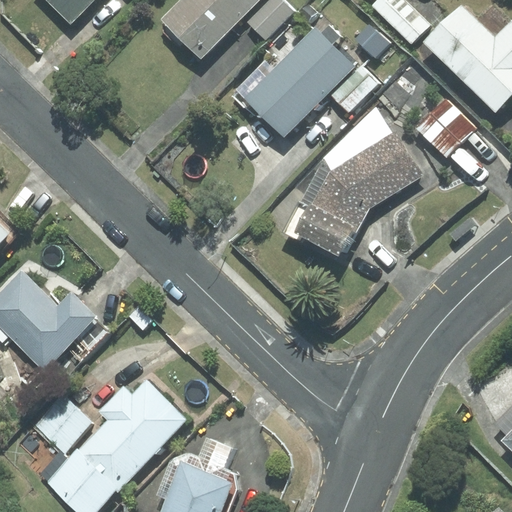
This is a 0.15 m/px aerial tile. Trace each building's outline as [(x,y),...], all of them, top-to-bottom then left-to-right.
[(53,0),(79,25),(104,0),(53,0)] [(169,36),(191,57),(199,48),(211,59),(268,0),(184,0),(168,17),(178,27),(169,36)] [(302,13),(287,0),(276,0),(253,24),(273,43),(302,13)] [(401,0),(371,0),(368,3),(409,42),(427,25),(401,0)] [(511,27),(500,40),(465,7),(431,44),(506,114),(511,108),(511,27)] [(328,34),(321,28),(253,101),(295,140),(363,67),(340,46),(348,37),(336,26),(328,34)] [(384,84),(368,70),(339,101),(354,115),(384,84)] [(445,106),(422,130),(452,159),(475,135),(445,106)] [(354,258),(380,207),(434,175),(406,129),(341,168),(328,162),(291,235),(310,244),(313,238),(354,258)] [(0,253),(21,232),(0,212),(0,253)] [(66,307),(28,268),(0,295),(0,319),(52,373),(106,320),(80,293),(66,307)] [(113,419),(51,482),(81,511),(110,511),(199,422),(154,378),(139,393),(132,387),(106,413),(113,419)] [(98,427),(69,395),(35,427),(65,458),(98,427)] [(234,511),(246,484),(191,460),(168,511),(234,511)]
